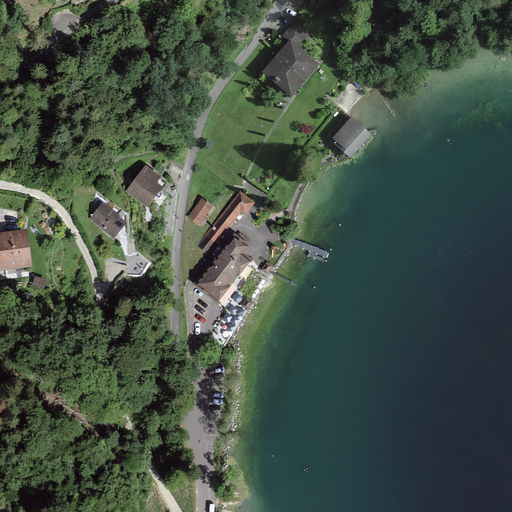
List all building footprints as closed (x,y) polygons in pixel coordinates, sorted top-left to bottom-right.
[(281,57),(265,74),(276,84),(278,80),(291,91),(298,82),(300,83),(318,63),(298,45),(308,34),(296,23),(284,37),(289,42),(279,55),(281,57)] [(370,134),(352,119),(333,140),(352,155),(370,134)] [(146,168),(131,189),(148,202),(158,189),(160,191),(166,183),(146,168)] [(240,193),(232,204),(241,211),(244,214),(253,203),(240,193)] [(198,223),(211,207),(203,201),(190,217),(198,223)] [(232,204),(213,228),(222,234),(241,211),(232,204)] [(103,208),(95,218),(114,234),(122,224),(103,208)] [(223,235),(222,234),(213,228),(185,264),(194,271),(223,235)] [(0,267),(27,264),(23,234),(0,237),(0,267)] [(235,237),(196,284),(216,300),(249,260),(242,254),(248,247),(235,237)] [(273,267),(267,263),(262,272),(268,276),(273,267)] [(46,281),(35,278),(33,284),(44,287),(46,281)] [(253,303),(247,299),(242,308),(248,312),(253,303)]
